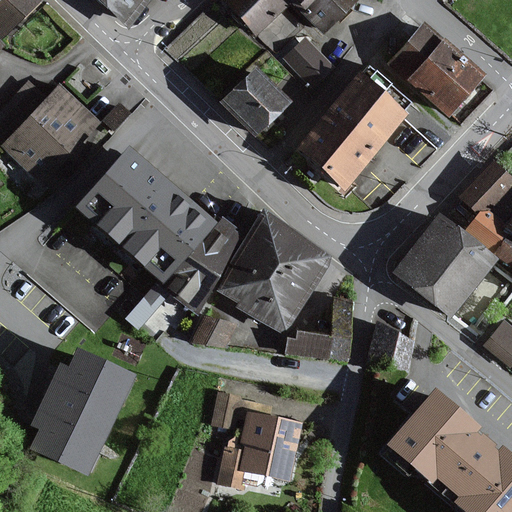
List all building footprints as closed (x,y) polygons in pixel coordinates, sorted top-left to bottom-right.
[(0,0),(0,36),(36,0),(0,0)] [(99,0),(127,21),(143,0),(99,0)] [(222,0),(255,33),(288,0),(222,0)] [(289,0),(321,31),(352,0),(289,0)] [(424,26),(390,64),(446,114),(481,76),(424,26)] [(331,68),(304,40),(285,58),(312,86),(331,68)] [(253,71),(222,102),(254,134),(285,103),(253,71)] [(356,78),(298,148),(343,185),(401,115),(356,78)] [(58,84),(0,146),(0,147),(40,185),(99,125),(58,84)] [(117,104),(101,123),(113,134),(130,115),(117,104)] [(123,152),(74,209),(159,281),(208,224),(123,152)] [(511,182),(492,164),(461,196),(480,214),(511,182)] [(326,260),(261,212),(217,290),(254,314),(284,332),(300,304),(326,260)] [(490,250),(506,231),(485,213),(468,231),(490,250)] [(213,218),(208,224),(159,281),(195,312),(235,237),(213,218)] [(437,219),(394,274),(448,316),(491,261),(437,219)] [(511,241),(507,237),(494,254),(511,267),(511,241)] [(144,296),(124,320),(138,331),(140,329),(169,295),(160,287),(155,283),(144,296)] [(285,340),(284,355),(348,362),(354,299),(332,297),(328,335),(293,332),(293,341),(285,340)] [(202,318),(190,343),(224,349),(236,325),(228,323),(202,318)] [(511,327),(503,320),(482,346),(509,368),(511,364),(511,327)] [(375,322),(368,363),(407,370),(411,345),(375,322)] [(37,430),(29,449),(84,474),(129,378),(73,353),(65,370),(57,366),(29,426),(37,430)] [(242,396),(218,391),(211,425),(235,430),(242,396)] [(431,391),(383,447),(428,485),(432,481),(454,500),(450,505),(458,511),(511,511),(511,460),(497,448),(493,453),(489,449),(491,447),(477,435),(475,437),(472,434),(476,430),(431,391)] [(302,426),(245,413),(237,449),(241,450),(237,471),(242,472),(290,483),(302,426)] [(241,450),(237,449),(222,446),(214,485),(243,491),(244,486),(240,485),(242,472),(237,471),(241,450)]
